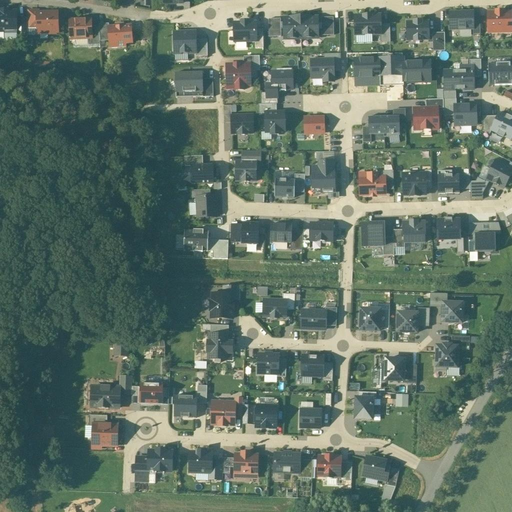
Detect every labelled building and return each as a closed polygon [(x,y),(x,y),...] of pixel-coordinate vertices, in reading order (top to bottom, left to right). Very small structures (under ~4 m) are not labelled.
[(8,12),(8,11),(0,11),(0,13),(0,12),(0,32),(6,32),(16,32),(17,32),(16,19),(16,12),(8,12)] [(38,14),(38,11),(27,11),(27,19),(28,29),(38,29),(37,14),(38,14)] [(496,12),(496,13),(488,13),(489,33),(511,32),(510,13),(503,13),(503,12),(496,12)] [(473,30),(472,13),(450,14),(450,30),(473,30)] [(58,33),(57,14),(38,14),(37,14),(38,29),(38,33),(49,33),(49,35),(56,35),(56,33),(58,33)] [(354,16),(355,36),(381,35),(381,15),(354,16)] [(283,40),(301,40),(300,16),(282,17),(283,40)] [(301,40),(319,39),(318,16),(300,16),(301,40)] [(28,29),(27,19),(16,19),(17,32),(16,32),(16,38),(17,38),(17,37),(28,37),(28,29)] [(91,20),(70,21),(71,40),(88,39),(92,39),(91,28),(91,20)] [(414,22),(414,23),(407,23),(407,41),(414,41),(414,42),(422,42),(422,41),(428,40),(428,22),(421,23),(421,21),(414,22)] [(256,23),(234,24),(234,43),(256,42),(256,39),(256,33),(256,28),(256,23)] [(122,25),(116,26),(116,28),(109,28),(110,41),(110,44),(117,44),(117,47),(125,47),(125,43),(127,43),(127,44),(132,43),(132,37),(131,37),(130,27),(123,27),(122,25)] [(109,26),(99,27),(100,36),(109,36),(109,28),(109,26)] [(99,27),(91,28),(92,39),(88,39),(88,46),(100,45),(100,42),(100,36),(99,27)] [(16,38),(16,32),(6,32),(6,42),(16,41),(16,38)] [(435,50),(447,50),(446,32),(434,32),(435,50)] [(195,33),(174,34),(174,49),(181,49),(181,54),(196,54),(195,33)] [(310,61),(311,80),(323,80),(323,84),(335,83),(334,60),(310,61)] [(356,62),(356,78),(366,78),(366,87),(379,86),(378,61),(356,62)] [(402,63),(403,83),(431,83),(431,62),(402,63)] [(511,64),(488,66),(489,87),(511,85),(511,64)] [(250,65),(240,65),(234,65),(234,66),(227,66),(227,89),(236,89),(236,91),(244,91),(244,87),(250,87),(250,65)] [(461,72),(444,72),(445,91),(474,90),(473,67),(461,67),(461,72)] [(283,73),(276,73),(272,73),(273,91),(279,91),(279,92),(286,92),(286,91),(293,90),(292,75),(292,74),(292,71),(283,71),(283,73)] [(203,74),(192,74),(192,73),(175,74),(176,94),(202,93),(202,90),(203,90),(203,93),(203,74)] [(476,106),(454,107),(455,126),(476,126),(476,106)] [(414,110),(415,131),(439,130),(438,109),(414,110)] [(284,113),(265,114),(266,133),(285,133),(284,113)] [(511,118),(506,116),(506,117),(499,113),(491,131),(497,134),(497,135),(503,139),(504,137),(511,141),(511,118)] [(252,117),(231,117),(232,134),(239,134),(239,136),(246,136),(246,134),(253,134),(252,117)] [(386,117),(368,118),(369,136),(400,135),(398,124),(398,120),(386,120),(386,117)] [(323,118),(305,119),(305,135),(324,134),(323,118)] [(511,170),(511,169),(495,160),(485,179),(503,188),(511,170)] [(256,162),(236,162),(236,182),(242,182),(249,182),(256,182),(256,162)] [(319,162),(319,168),(313,168),(313,171),(313,168),(312,168),(312,189),(321,189),(321,194),(335,194),(334,171),(333,171),(332,162),(319,162)] [(213,165),(190,166),(191,185),(214,184),(213,165)] [(425,195),(425,174),(408,175),(408,182),(403,182),(404,196),(411,196),(411,197),(418,197),(418,196),(425,195)] [(438,176),(438,195),(460,195),(459,175),(438,176)] [(384,195),(384,179),(376,179),(376,176),(368,176),(368,179),(361,179),(361,195),(384,195)] [(295,181),(275,180),(274,198),(294,199),(295,181)] [(198,219),(216,218),(216,198),(198,199),(198,219)] [(460,240),(459,221),(452,221),(452,219),(445,219),(445,221),(437,221),(438,241),(460,240)] [(410,223),(403,224),(403,237),(404,237),(424,236),(425,236),(425,223),(417,223),(417,222),(416,222),(416,223),(411,223),(411,222),(410,222),(410,223)] [(259,224),(242,223),(241,245),(258,245),(259,224)] [(333,225),(310,224),(310,241),(332,242),(333,225)] [(292,226),(271,225),(270,243),(291,244),(292,226)] [(383,225),(362,225),(363,239),(366,239),(367,248),(384,247),(383,225)] [(184,230),(184,250),(206,250),(207,231),(184,230)] [(495,234),(475,235),(474,235),(475,253),(495,253),(495,234)] [(233,295),(213,295),(212,295),(212,302),(211,302),(210,311),(212,311),(211,318),(211,319),(231,319),(232,319),(233,295)] [(287,301),(264,300),(263,317),(271,318),(271,319),(279,320),(279,318),(286,318),(287,301)] [(462,304),(443,303),(442,323),(462,324),(462,304)] [(379,311),(362,310),(361,310),(361,311),(360,330),(360,331),(361,331),(367,331),(367,332),(373,332),(373,331),(379,332),(380,332),(380,331),(380,312),(380,311),(379,310),(379,311)] [(326,312),(302,311),(302,329),(325,330),(326,312)] [(417,314),(398,313),(397,333),(417,334),(417,314)] [(232,336),(209,336),(209,342),(208,342),(208,349),(208,353),(209,353),(208,360),(215,360),(214,363),(220,363),(220,360),(227,360),(228,349),(227,348),(227,347),(227,346),(228,346),(228,345),(230,345),(232,345),(232,343),(232,336)] [(116,355),(128,355),(129,346),(116,345),(116,355)] [(458,348),(451,347),(451,346),(443,345),(443,347),(436,347),(436,368),(457,369),(458,348)] [(258,355),(257,375),(279,376),(280,356),(258,355)] [(303,357),(302,377),(324,378),(324,357),(303,357)] [(404,361),(398,360),(392,360),(386,360),(385,381),(403,382),(404,361)] [(141,384),(141,404),(163,405),(163,385),(141,384)] [(120,388),(92,387),(91,398),(98,399),(97,408),(119,409),(120,388)] [(197,398),(175,397),(174,418),(196,419),(197,398)] [(372,399),(356,398),(355,419),(371,420),(372,399)] [(212,400),(211,425),(235,426),(236,401),(212,400)] [(256,406),(256,428),(277,429),(278,407),(256,406)] [(300,409),(300,429),(320,430),(321,409),(300,409)] [(117,426),(93,425),(92,446),(117,447),(117,426)] [(171,452),(164,452),(164,451),(157,450),(157,452),(149,451),(149,452),(148,471),(171,472),(171,471),(172,453),(172,452),(171,452)] [(212,454),(205,454),(205,452),(197,452),(197,453),(190,453),(189,473),(211,474),(212,454)] [(257,456),(250,455),(250,454),(249,454),(249,455),(243,455),(243,453),(242,453),(242,455),(235,455),(235,479),(245,479),(245,475),(257,475),(257,456)] [(300,455),(275,454),(274,472),(299,473),(300,455)] [(337,458),(333,458),(333,457),(325,456),(325,457),(320,457),(319,457),(319,458),(318,476),(318,477),(319,477),(325,477),(325,479),(333,479),(333,477),(339,478),(340,478),(340,477),(341,459),(341,458),(337,458)] [(367,458),(363,477),(383,481),(387,463),(367,458)]
